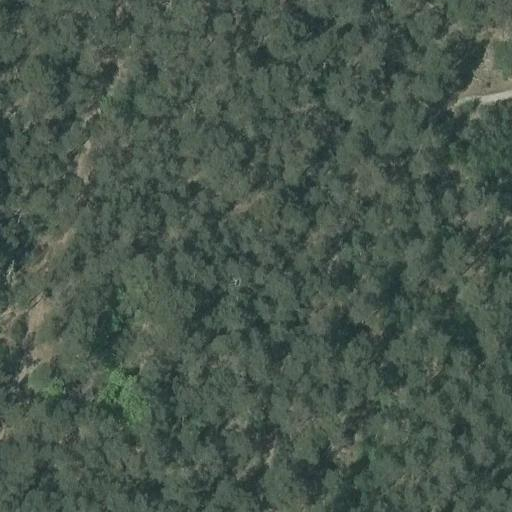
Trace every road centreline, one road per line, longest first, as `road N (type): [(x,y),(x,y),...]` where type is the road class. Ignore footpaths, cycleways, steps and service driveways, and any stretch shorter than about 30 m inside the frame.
road 1 (track): [(213,511),(246,488),(293,305),(380,130),(511,96)]
road 2 (track): [(0,401),(20,301),(54,198),(91,0)]
